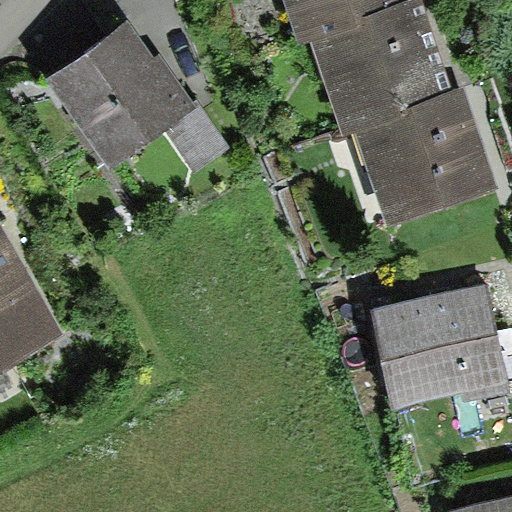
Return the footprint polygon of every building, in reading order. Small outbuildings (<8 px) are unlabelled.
[(288,0),(300,38),(314,34),(403,7),(401,0),(288,0)] [(403,7),(314,34),(343,128),(358,124),(450,97),(426,15),(422,2),(403,7)] [(127,29),(47,81),(104,167),(163,129),(190,170),(222,150),(167,67),(161,57),(150,65),(127,29)] [(450,97),(358,124),(386,218),(497,185),(473,106),(469,91),(450,97)] [(0,371),(67,335),(1,216),(0,216),(0,371)] [(428,300),(368,316),(392,406),(461,387),(466,404),(509,393),(480,286),(428,300)] [(511,511),(511,498),(510,499),(448,511),(511,511)]
